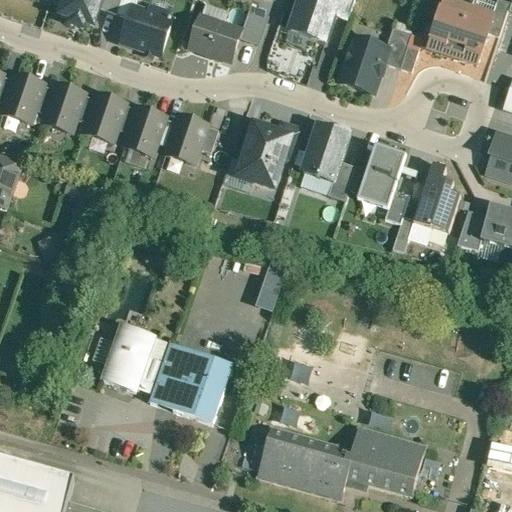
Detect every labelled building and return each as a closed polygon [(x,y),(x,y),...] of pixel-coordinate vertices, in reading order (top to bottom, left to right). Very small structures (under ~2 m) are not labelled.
[(68,0),(62,18),(73,21),(71,27),(84,31),(86,26),(94,29),(100,11),(103,0),(68,0)] [(123,0),(103,0),(100,11),(118,17),(123,0)] [(138,0),(123,0),(118,17),(130,22),(134,11),(135,12),(138,0)] [(320,0),(321,1),(318,0),(302,0),(292,32),(327,44),(331,30),(329,29),(333,17),(338,0),(320,0)] [(356,0),(338,0),(333,17),(349,23),(356,0)] [(499,2),(492,21),(494,22),(489,37),(500,41),(508,15),(511,6),(499,2)] [(135,12),(134,11),(130,22),(122,45),(162,59),(173,25),(169,23),(170,19),(168,16),(168,15),(153,11),(149,12),(148,16),(135,12)] [(466,19),(444,12),(431,53),(478,69),(489,37),(494,22),(492,21),(468,13),(466,19)] [(254,13),(244,42),(259,47),(269,18),(254,13)] [(242,35),(202,21),(191,51),(232,65),(242,35)] [(413,38),(394,32),(387,52),(388,52),(384,66),(401,72),(409,51),(413,38)] [(387,52),(356,42),(341,86),(373,97),(384,66),(388,52),(387,52)] [(420,54),(409,51),(401,72),(413,76),(420,54)] [(44,88),(16,79),(14,85),(6,109),(3,118),(31,128),(36,115),(44,90),(44,88)] [(14,85),(3,80),(0,88),(0,106),(6,109),(14,85)] [(86,98),(57,88),(55,94),(47,118),(44,128),(72,137),(77,124),(85,100),(86,98)] [(55,94),(44,90),(36,115),(47,118),(55,94)] [(126,108),(98,98),(96,104),(88,128),(84,137),(113,147),(118,134),(126,110),(126,108)] [(96,104),(85,100),(77,124),(88,128),(96,104)] [(137,113),(126,110),(118,134),(129,138),(137,113)] [(166,121),(138,111),(137,113),(129,138),(124,151),(153,161),(157,148),(166,123),(166,121)] [(208,129),(179,119),(177,127),(168,152),(166,159),(194,169),(200,153),(207,131),(208,129)] [(177,127),(166,123),(157,148),(168,152),(177,127)] [(305,134),(283,126),(279,138),(290,141),(283,164),(294,168),(305,134)] [(279,138),(256,130),(244,166),(256,170),(252,183),(274,191),(283,164),(290,141),(279,138)] [(319,130),(304,177),(333,187),(334,187),(341,166),(350,141),(319,130)] [(219,134),(207,131),(200,153),(211,157),(219,134)] [(511,141),(498,137),(491,159),(494,159),(488,177),(511,185),(511,141)] [(407,159),(376,149),(359,203),(389,213),(395,194),(407,159)] [(0,200),(2,193),(7,194),(12,179),(18,181),(23,163),(0,157),(0,200)] [(334,187),(333,187),(329,199),(345,205),(356,171),(341,166),(334,187)] [(447,172),(434,168),(415,224),(415,226),(432,232),(432,230),(450,236),(462,199),(451,196),(455,186),(444,183),(447,172)] [(411,199),(395,194),(389,213),(386,222),(401,227),(411,199)] [(511,213),(491,208),(488,219),(482,244),(511,251),(511,213)] [(488,219),(469,214),(458,248),(479,254),(482,244),(488,219)] [(415,224),(404,220),(398,239),(409,243),(415,226),(415,224)] [(403,248),(396,245),(393,254),(400,257),(403,248)] [(249,308),(266,314),(281,272),(263,266),(249,308)] [(155,342),(123,331),(105,384),(137,395),(138,393),(155,342)] [(155,342),(138,393),(154,398),(171,347),(155,342)] [(234,369),(171,347),(154,398),(151,406),(213,428),(234,369)] [(426,451),(359,433),(353,454),(272,431),(259,480),(342,502),(347,486),(362,491),(363,486),(413,500),(426,451)] [(477,468),(511,476),(511,450),(483,444),(477,468)] [(0,511),(67,511),(76,482),(0,461),(0,511)]
